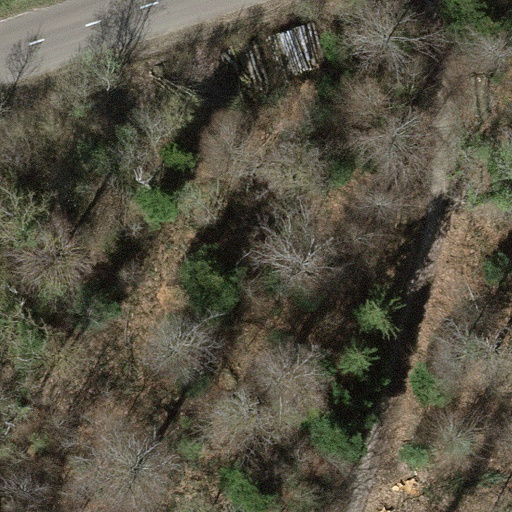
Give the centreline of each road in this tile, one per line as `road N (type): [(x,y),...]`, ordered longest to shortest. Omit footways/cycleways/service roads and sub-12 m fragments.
road 1 (track): [(349,511),(428,255),(447,122)]
road 2 (unclassified): [(171,0),(0,59)]
